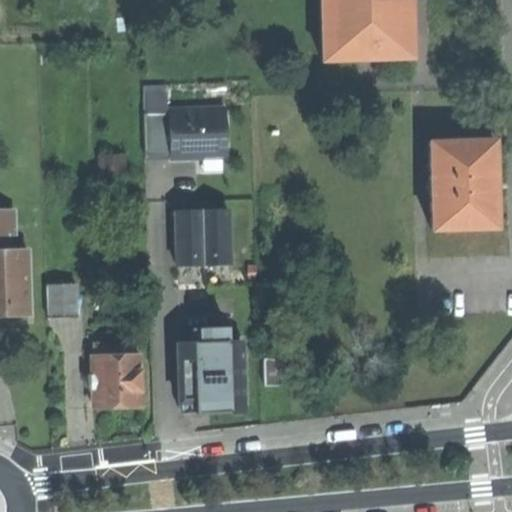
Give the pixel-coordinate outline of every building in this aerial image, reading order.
[(323,0),(325,59),(413,57),(411,0),(323,0)] [(146,155),(227,154),(226,107),(169,108),(169,112),(145,113),(146,155)] [(493,142),(430,143),(433,229),(496,227),(495,189),(493,142)] [(228,210),(175,212),(176,266),(202,265),(230,264),(228,210)] [(0,315),(3,316),(31,316),(30,251),(9,251),(9,235),(17,235),(17,212),(0,212),(0,315)] [(49,318),(78,317),(77,284),(48,285),(49,318)] [(192,329),(192,344),(228,342),(228,328),(192,329)] [(241,342),(228,342),(192,344),(181,345),(184,415),(244,412),(241,342)] [(94,345),(95,358),(111,357),(111,345),(94,345)] [(92,389),(93,408),(116,407),(140,405),(138,356),(111,357),(95,358),(91,358),(92,376),(92,389)] [(263,359),(264,387),(281,386),(280,358),(263,359)]
